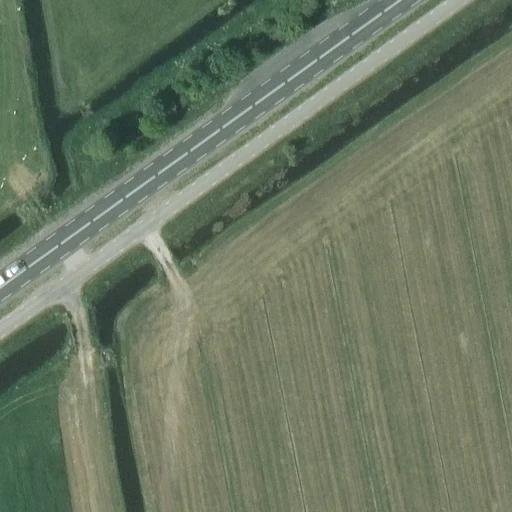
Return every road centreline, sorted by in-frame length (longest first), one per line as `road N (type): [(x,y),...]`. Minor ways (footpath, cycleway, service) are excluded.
road 1 (unclassified): [(0,330),(459,0)]
road 2 (primary): [(0,287),(400,0)]
